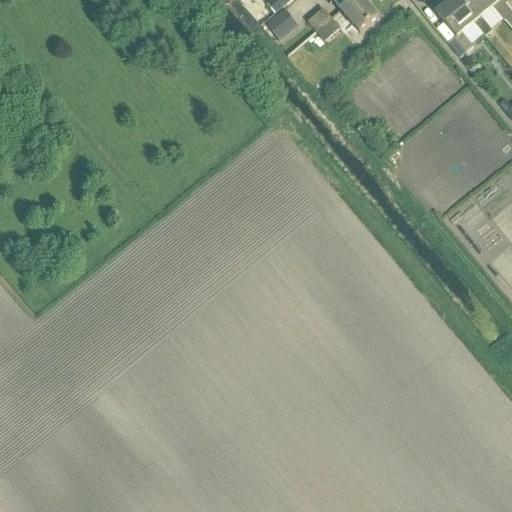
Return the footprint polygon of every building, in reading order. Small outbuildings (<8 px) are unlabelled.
[(276,0),(264,11),(273,21),(297,0),(276,0)] [(328,0),(341,15),(358,0),(328,0)] [(360,0),(358,0),(341,15),(360,37),(378,21),(360,0)] [(477,25),(474,28),(485,41),(492,35),(481,22),(493,12),(496,9),(487,0),(457,0),(456,1),(477,25)] [(487,0),(496,9),(493,12),(504,25),(511,19),(504,10),(508,7),(504,2),(506,0),(487,0)] [(454,43),(466,57),(473,51),(462,37),(474,28),(477,25),(456,1),(437,17),(456,41),(454,43)] [(324,12),(308,25),(317,36),(332,23),(324,12)] [(285,14),(267,30),(281,46),(299,31),(285,14)] [(340,32),(332,23),(317,36),(324,45),(340,32)] [(324,45),(317,36),(291,58),(312,83),(320,76),(324,73),(311,59),(326,47),(324,45)] [(511,201),(497,211),(506,225),(511,222),(511,201)]
